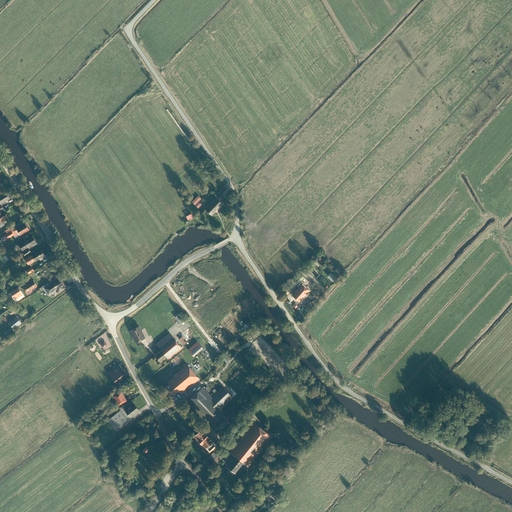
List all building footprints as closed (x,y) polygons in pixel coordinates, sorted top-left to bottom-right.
[(0,213),(0,214),(5,210),(2,205),(11,199),(7,195),(0,199),(0,213)] [(201,199),(198,196),(192,203),(198,208),(201,204),(199,202),(201,199)] [(216,199),(206,210),(211,215),(215,212),(216,213),(217,211),(223,205),(216,199)] [(0,222),(8,217),(6,213),(0,217),(0,228),(1,228),(0,226),(0,222)] [(12,227),(4,231),(7,235),(5,236),(7,240),(13,236),(15,239),(20,236),(30,229),(26,223),(14,230),(12,227)] [(32,235),(18,245),(22,252),(37,242),(32,235)] [(41,250),(25,260),(29,266),(45,256),(41,250)] [(332,272),(328,276),(335,282),(338,278),(332,272)] [(60,279),(45,288),(49,295),(57,291),(59,294),(66,289),(60,279)] [(34,281),(22,288),(26,295),(38,288),(34,281)] [(295,289),(291,292),(296,298),(303,293),(304,294),(308,291),(307,289),(308,288),(307,287),(307,286),(305,287),(302,283),(296,287),(296,286),(294,288),(295,289)] [(20,291),(12,298),(16,303),(24,296),(20,291)] [(178,315),(175,318),(180,325),(184,322),(178,315)] [(141,326),(131,331),(136,344),(147,340),(141,326)] [(169,333),(156,345),(162,352),(156,357),(162,364),(182,347),(169,333)] [(116,383),(126,375),(119,364),(108,372),(116,383)] [(199,378),(188,364),(169,380),(170,381),(166,385),(172,392),(178,388),(181,392),(199,378)] [(212,395),(203,386),(188,401),(221,435),(232,425),(220,412),(234,399),(222,385),(212,395)] [(122,394),(114,397),(118,406),(126,403),(122,394)] [(121,410),(107,421),(116,432),(140,412),(134,404),(123,413),(121,410)] [(272,437),(253,422),(230,452),(235,457),(226,468),(235,475),(243,465),(248,468),(272,437)] [(159,437),(155,428),(147,431),(150,440),(159,437)] [(202,431),(195,437),(209,452),(216,446),(202,431)]
